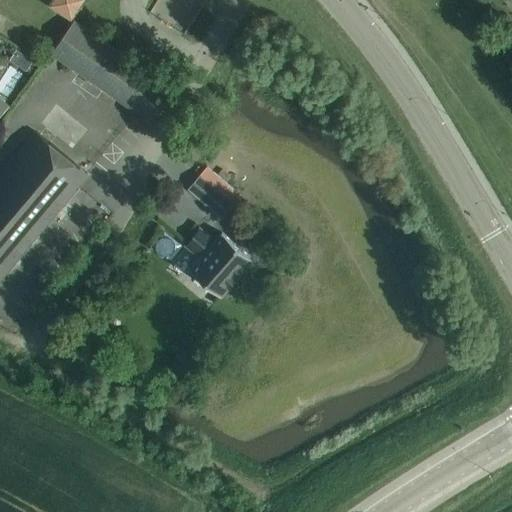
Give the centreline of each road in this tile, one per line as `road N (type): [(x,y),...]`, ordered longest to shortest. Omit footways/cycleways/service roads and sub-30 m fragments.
road 1 (unclassified): [(511,262),(431,117),(334,0)]
road 2 (residential): [(239,0),(159,129)]
road 3 (secondary): [(391,511),(511,432)]
